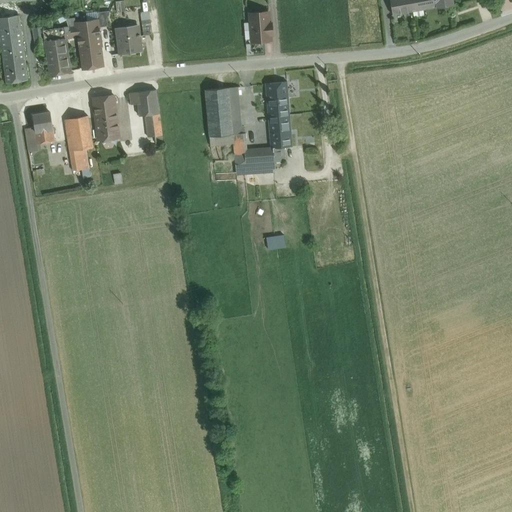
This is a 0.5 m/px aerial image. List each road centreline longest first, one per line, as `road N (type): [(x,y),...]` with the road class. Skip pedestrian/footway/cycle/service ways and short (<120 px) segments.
road 1 (residential): [(511,17),(396,51),(111,77),(0,98)]
road 2 (track): [(411,511),(343,56)]
road 3 (track): [(13,98),(81,511)]
